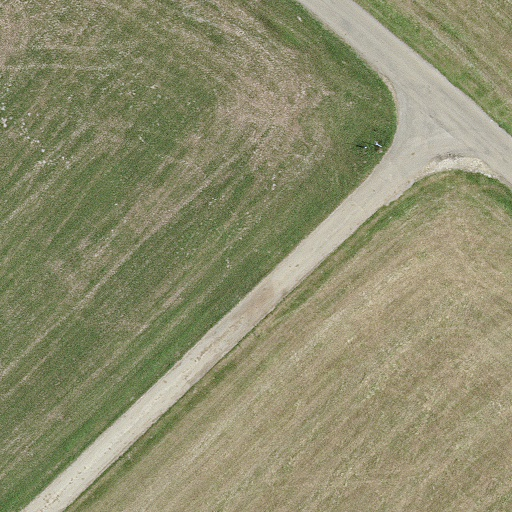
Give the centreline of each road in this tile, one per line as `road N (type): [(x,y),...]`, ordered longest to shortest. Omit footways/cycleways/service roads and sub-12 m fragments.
road 1 (track): [(455,113),(61,511)]
road 2 (unclassified): [(511,163),(321,0)]
